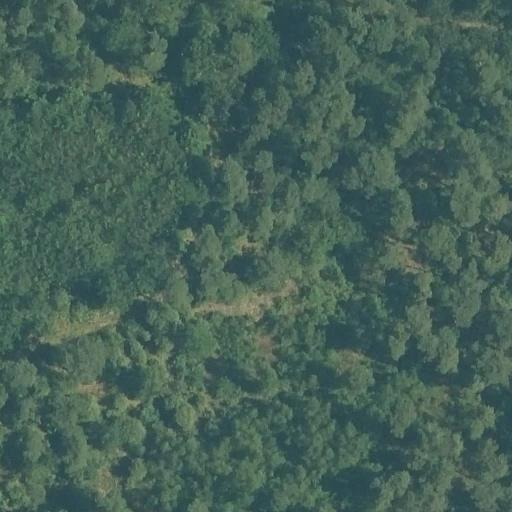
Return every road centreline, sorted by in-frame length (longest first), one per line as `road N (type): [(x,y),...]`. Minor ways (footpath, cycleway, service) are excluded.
road 1 (track): [(191,277),(245,67),(276,25),(333,13),(511,7)]
road 2 (track): [(191,277),(355,219),(511,179)]
road 3 (track): [(0,361),(191,277)]
